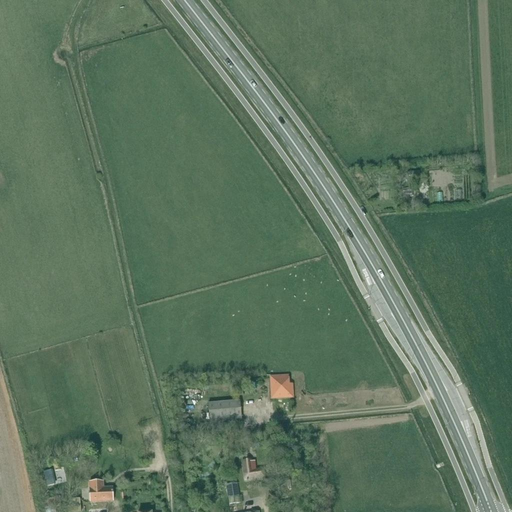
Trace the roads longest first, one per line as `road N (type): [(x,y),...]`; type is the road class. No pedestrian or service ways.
road 1 (secondary): [(491,511),(439,393),(354,235),(183,0)]
road 2 (track): [(272,415),(410,404),(439,393)]
